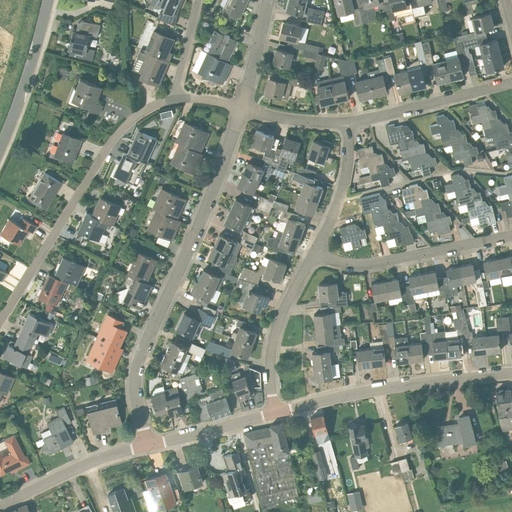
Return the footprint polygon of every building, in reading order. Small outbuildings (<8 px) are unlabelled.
[(158,0),(150,0),(153,6),(156,5),(164,9),(163,11),(163,13),(160,12),(157,18),(169,23),(179,5),(181,6),(183,0),(158,0)] [(222,0),(220,5),(225,7),(224,9),(229,11),(228,13),(229,16),(235,19),(238,18),(238,16),(240,17),(248,0),(222,0)] [(321,25),(323,19),(320,18),(322,11),(305,6),(306,0),(289,0),(287,10),(307,15),(306,21),(321,25)] [(359,8),(358,4),(353,6),(351,0),(335,0),(339,14),(353,11),(357,25),(363,24),(359,8)] [(386,9),(385,5),(383,0),(363,0),(365,7),(359,8),(363,24),(377,20),(375,11),(386,9)] [(407,7),(404,0),(389,0),(390,3),(385,5),(386,9),(389,21),(395,20),(393,10),(407,7)] [(433,2),(432,0),(410,0),(414,17),(426,14),(424,4),(433,2)] [(452,1),(451,0),(436,0),(439,12),(447,10),(445,2),(452,1)] [(478,3),(476,0),(463,0),(465,6),(467,13),(473,11),(471,5),(478,3)] [(486,37),(484,31),(494,28),(490,14),(472,18),(476,32),(456,37),(458,44),(462,43),(474,40),(486,37)] [(97,37),(100,25),(82,20),(78,22),(75,31),(73,31),(68,50),(86,55),(91,35),(97,37)] [(147,27),(155,31),(158,25),(150,22),(147,27)] [(303,49),(305,44),(309,29),(284,23),(280,38),(288,40),(287,45),(303,49)] [(148,52),(169,61),(172,54),(168,52),(174,39),(155,31),(155,32),(150,30),(146,39),(151,41),(146,51),(148,52)] [(208,53),(228,62),(238,41),(215,31),(210,42),(213,43),(208,53)] [(403,35),(394,37),(396,45),(404,43),(403,35)] [(486,37),(474,40),(462,43),(463,49),(476,46),(480,45),(484,58),(500,53),(497,40),(487,42),(486,37)] [(420,65),(426,63),(422,45),(421,41),(415,43),(419,59),(417,60),(414,61),(407,66),(408,70),(413,90),(426,86),(421,67),(420,65)] [(458,57),(459,57),(465,56),(463,49),(462,43),(458,44),(455,44),(458,57)] [(304,50),(318,54),(319,47),(305,44),(304,50)] [(433,64),(428,44),(422,45),(426,63),(427,65),(433,64)] [(289,67),(293,53),(277,50),(273,63),(289,67)] [(318,54),(304,50),(302,56),(316,60),(318,54)] [(169,61),(148,52),(144,60),(138,57),(132,68),(160,81),(169,61)] [(228,62),(208,53),(198,73),(223,84),(232,64),(228,62)] [(500,53),(484,58),(487,71),(504,67),(500,53)] [(326,56),(322,55),(318,54),(316,60),(314,67),(322,69),(326,56)] [(391,57),(385,59),(388,73),(394,72),(391,57)] [(446,60),(451,80),(464,76),(459,57),(458,57),(446,60)] [(353,58),(345,60),(348,73),(349,75),(357,73),(353,58)] [(113,59),(110,68),(117,70),(120,62),(113,59)] [(348,73),(345,60),(338,59),(341,75),(348,73)] [(369,79),(374,96),(387,92),(383,77),(389,75),(388,73),(385,59),(377,61),(379,69),(367,72),(369,79)] [(446,60),(433,64),(438,83),(451,80),(446,60)] [(474,62),(467,64),(470,76),(477,74),(474,62)] [(413,90),(408,70),(395,73),(400,93),(413,90)] [(285,83),(294,85),(295,78),(283,75),(281,81),(270,78),(266,93),(281,97),(285,83)] [(330,79),(331,84),(335,102),(349,99),(344,76),(330,79)] [(295,78),(294,85),(301,87),(303,80),(295,78)] [(100,114),(103,105),(96,103),(102,87),(81,79),(77,89),(79,90),(75,102),(90,108),(89,110),(100,114)] [(335,102),(331,84),(330,79),(317,82),(322,105),(335,102)] [(369,79),(356,82),(360,99),(374,96),(369,79)] [(484,129),(491,127),(489,120),(497,118),(495,110),(488,112),(486,104),(478,106),(477,103),(469,105),(474,124),(482,122),(484,129)] [(440,132),(442,139),(449,138),(448,130),(456,128),(454,120),(446,122),(444,115),(436,117),(438,124),(430,126),(432,134),(440,132)] [(496,142),(503,140),(501,133),(509,130),(507,123),(499,125),(497,118),(489,120),(491,127),(484,129),(486,137),(494,135),(496,142)] [(172,140),(180,143),(201,153),(209,133),(180,120),(172,140)] [(398,143),(400,150),(408,148),(406,141),(414,139),(412,131),(411,131),(407,126),(403,127),(403,125),(395,127),(394,124),(386,126),(391,145),(398,143)] [(449,138),(442,139),(443,147),(452,145),(453,152),(461,151),(459,143),(467,141),(465,133),(458,135),(456,128),(448,130),(449,138)] [(501,133),(503,140),(496,142),(498,150),(505,148),(506,155),(511,153),(511,137),(511,138),(509,130),(501,133)] [(128,155),(146,163),(157,139),(139,131),(128,155)] [(262,160),(271,164),(276,151),(270,149),(274,137),(256,131),(252,145),(266,150),(262,160)] [(73,162),(82,140),(63,133),(55,155),(73,162)] [(277,169),(285,172),(288,162),(294,164),(297,156),(295,155),(300,143),(286,138),(282,150),(277,148),(276,151),(271,164),(275,167),(277,169)] [(418,154),(426,152),(424,144),(416,146),(414,139),(406,141),(408,148),(400,150),(403,161),(408,160),(409,164),(411,163),(419,161),(418,154)] [(330,148),(332,143),(322,140),(321,144),(314,141),(308,156),(317,159),(318,163),(325,166),(329,163),(331,164),(333,158),(326,156),(329,148),(330,148)] [(459,143),(461,151),(453,152),(455,160),(463,158),(465,166),(473,164),(472,157),(479,154),(477,146),(469,148),(467,141),(459,143)] [(201,153),(180,143),(170,164),(195,175),(204,154),(201,153)] [(373,150),(372,151),(364,152),(363,148),(357,150),(360,160),(358,160),(361,169),(368,167),(370,174),(378,172),(376,164),(384,162),(382,155),(375,156),(373,150)] [(427,159),(426,152),(418,154),(419,161),(411,163),(414,171),(421,169),(423,176),(431,174),(429,167),(437,165),(435,157),(427,159)] [(146,163),(128,155),(124,153),(114,176),(136,186),(141,176),(140,175),(146,163)] [(248,162),(243,174),(259,181),(264,170),(248,162)] [(378,172),(370,174),(372,181),(380,180),(382,187),(390,185),(388,177),(396,175),(394,168),(386,169),(384,162),(376,164),(378,172)] [(288,174),(285,172),(277,169),(275,167),(273,174),(285,179),(286,176),(287,176),(288,174)] [(299,167),(297,173),(314,178),(316,172),(299,167)] [(314,178),(297,173),(290,170),(288,174),(287,176),(298,180),(297,186),(303,188),(301,195),(318,201),(322,188),(316,186),(318,180),(314,178)] [(47,209),(62,183),(45,173),(29,198),(37,203),(47,209)] [(454,191),(456,198),(465,196),(463,189),(471,187),(469,179),(461,181),(459,173),(451,176),(453,184),(445,186),(447,192),(454,191)] [(259,181),(243,174),(237,186),(253,193),(259,181)] [(511,175),(504,178),(506,185),(498,187),(500,195),(508,193),(509,200),(511,199),(511,175)] [(413,202),(415,209),(423,207),(421,199),(429,197),(427,190),(419,192),(417,184),(409,186),(409,187),(401,189),(405,204),(413,202)] [(474,202),(482,200),(480,192),(473,194),(471,187),(463,189),(465,196),(456,198),(457,200),(458,203),(459,206),(466,204),(468,211),(476,209),(474,202)] [(153,208),(156,210),(177,219),(186,199),(162,188),(153,208)] [(318,201),(301,195),(296,208),(313,214),(318,201)] [(379,210),(387,208),(385,200),(378,202),(376,195),(368,197),(370,204),(362,206),(364,214),(371,212),(373,219),(381,217),(379,210)] [(274,202),(268,200),(261,197),(259,203),(271,208),(272,207),(274,202)] [(421,199),(423,207),(415,209),(416,214),(417,216),(424,214),(426,222),(434,220),(433,212),(441,210),(439,203),(431,205),(429,197),(421,199)] [(92,216),(107,223),(113,225),(121,207),(101,198),(97,207),(95,210),(94,209),(92,216)] [(236,199),(230,211),(246,218),(250,220),(253,213),(249,212),(252,207),(236,199)] [(511,199),(509,200),(510,201),(500,203),(502,211),(505,210),(507,218),(511,216),(511,199)] [(484,207),(482,200),(474,202),(476,209),(468,211),(470,219),(478,217),(480,224),(487,222),(488,225),(496,223),(492,205),(484,207)] [(274,201),(274,202),(272,207),(286,212),(288,206),(274,201)] [(271,208),(259,203),(256,208),(269,214),(271,208)] [(389,215),(387,208),(379,210),(381,217),(373,219),(375,227),(383,225),(385,232),(393,230),(391,223),(399,221),(397,213),(389,215)] [(177,219),(156,210),(147,230),(172,241),(181,221),(177,219)] [(433,212),(434,220),(426,222),(429,233),(437,231),(438,235),(451,232),(449,224),(452,223),(450,216),(443,217),(441,210),(433,212)] [(246,218),(230,211),(225,223),(241,230),(246,218)] [(286,212),(283,211),(280,218),(288,221),(284,232),(300,237),(305,224),(293,220),(295,215),(286,212)] [(107,223),(92,216),(86,213),(83,219),(84,220),(79,232),(99,241),(107,223)] [(20,225),(10,218),(1,234),(20,245),(29,231),(33,233),(37,226),(24,218),(20,225)] [(401,228),(399,221),(391,223),(393,230),(385,232),(387,240),(394,238),(396,246),(405,244),(403,236),(410,234),(408,226),(401,228)] [(357,231),(355,224),(347,226),(349,233),(341,235),(343,243),(351,241),(353,249),(361,247),(359,239),(367,237),(365,229),(357,231)] [(129,235),(134,237),(137,231),(132,228),(129,235)] [(242,238),(255,244),(257,238),(245,232),(242,238)] [(300,237),(284,232),(281,240),(275,237),(268,238),(267,241),(268,241),(266,247),(283,252),(284,247),(296,251),(300,237)] [(236,241),(220,234),(215,246),(230,253),(236,241)] [(252,249),(255,244),(242,238),(239,244),(252,249)] [(261,252),(263,246),(255,244),(253,249),(261,252)] [(230,253),(215,246),(209,258),(214,260),(211,266),(225,273),(229,274),(238,256),(230,253)] [(147,283),(150,276),(149,275),(152,268),(153,268),(156,260),(139,252),(129,275),(147,283)] [(497,259),(501,276),(511,273),(511,264),(510,256),(497,259)] [(55,276),(67,282),(77,286),(86,267),(75,262),(77,260),(73,258),(72,260),(63,257),(55,276)] [(241,272),(239,278),(244,280),(257,285),(259,280),(261,274),(280,280),(286,264),(270,258),(267,267),(260,264),(257,272),(248,268),(243,267),(241,272)] [(501,276),(497,259),(484,262),(488,278),(501,276)] [(463,283),(469,282),(476,280),(473,264),(460,266),(463,283)] [(456,285),(463,283),(460,266),(447,269),(448,277),(443,278),(446,297),(452,295),(458,294),(456,285)] [(0,279),(3,282),(8,273),(0,267),(0,279)] [(220,277),(204,270),(198,281),(214,289),(220,277)] [(438,288),(440,298),(446,297),(443,278),(437,279),(436,271),(422,274),(426,291),(438,288)] [(223,278),(236,285),(239,278),(238,279),(229,274),(225,273),(223,278)] [(67,282),(55,276),(49,274),(39,297),(57,305),(67,282)] [(413,293),(426,291),(422,274),(409,276),(411,286),(406,287),(408,296),(409,304),(410,311),(414,311),(416,310),(415,303),(413,293)] [(152,285),(147,283),(129,275),(125,284),(127,288),(117,292),(121,302),(125,301),(141,308),(145,300),(144,300),(148,292),(149,292),(152,285)] [(257,285),(244,280),(239,278),(236,285),(235,288),(241,291),(240,293),(242,293),(242,295),(238,306),(248,310),(251,308),(260,312),(263,305),(266,306),(269,297),(257,293),(259,285),(257,285)] [(401,296),(403,305),(409,304),(408,296),(406,287),(400,288),(398,279),(385,281),(388,298),(401,296)] [(214,289),(198,281),(193,293),(198,296),(196,301),(206,306),(214,289)] [(388,298),(385,281),(372,284),(375,301),(388,298)] [(478,290),(475,291),(477,303),(478,306),(486,305),(484,289),(482,281),(477,283),(478,290)] [(333,299),(333,307),(340,306),(348,305),(347,300),(350,300),(350,294),(347,294),(347,292),(337,293),(336,283),(319,285),(321,300),(333,299)] [(372,315),(371,312),(369,304),(369,303),(362,304),(364,311),(365,317),(372,315)] [(211,327),(215,317),(198,310),(194,318),(185,313),(177,329),(192,337),(193,336),(198,338),(204,325),(211,327)] [(459,319),(463,335),(469,333),(463,310),(456,311),(459,319)] [(333,327),(333,326),(331,313),(314,315),(316,328),(333,327)] [(19,337),(33,343),(38,332),(48,337),(53,325),(30,314),(19,337)] [(98,337),(119,347),(127,330),(115,325),(118,319),(108,315),(98,337)] [(463,335),(459,319),(453,321),(458,337),(463,335)] [(236,339),(252,345),(257,333),(250,330),(252,325),(238,320),(236,326),(240,327),(238,333),(233,331),(231,337),(236,340),(236,339)] [(221,332),(224,326),(218,324),(213,338),(224,342),(227,334),(221,332)] [(389,345),(388,336),(386,324),(378,325),(380,338),(383,338),(384,345),(389,345)] [(339,325),(333,326),(333,327),(316,328),(317,341),(324,340),(324,346),(339,345),(344,344),(344,338),(341,338),(339,325)] [(428,354),(434,353),(435,359),(448,357),(446,340),(433,342),(432,332),(426,333),(426,340),(427,340),(428,354)] [(499,335),(485,336),(487,353),(500,351),(499,335)] [(388,336),(389,345),(390,355),(396,354),(397,363),(410,361),(408,344),(407,337),(394,338),(394,336),(388,336)] [(487,353),(485,336),(473,338),(474,354),(487,353)] [(33,343),(19,337),(14,347),(9,345),(3,357),(27,368),(32,356),(28,354),(33,343)] [(119,347),(98,337),(87,361),(112,372),(118,359),(115,357),(119,347)] [(248,357),(252,345),(236,339),(236,340),(231,352),(248,357)] [(446,340),(448,357),(461,356),(460,339),(446,340)] [(172,341),(166,353),(182,360),(187,362),(190,355),(186,353),(188,348),(172,341)] [(231,352),(232,349),(210,341),(206,349),(229,358),(231,352)] [(188,352),(197,355),(201,347),(192,343),(188,352)] [(421,343),(408,344),(410,361),(423,360),(421,343)] [(340,351),(339,345),(324,346),(325,352),(312,354),(314,367),(331,365),(330,352),(340,351)] [(386,364),(384,347),(370,349),(372,366),(386,364)] [(372,366),(370,349),(357,350),(359,367),(372,366)] [(64,359),(51,353),(49,359),(61,365),(64,359)] [(177,371),(182,360),(166,353),(161,365),(171,370),(167,377),(179,379),(182,373),(177,371)] [(233,360),(228,362),(230,371),(236,369),(233,360)] [(333,378),(331,365),(314,367),(316,380),(333,378)] [(0,390),(7,394),(14,378),(0,371),(0,390)] [(242,377),(239,371),(230,375),(233,380),(240,401),(255,396),(254,384),(253,384),(250,374),(242,377)] [(197,373),(179,379),(186,399),(197,397),(196,395),(203,393),(197,373)] [(96,383),(95,376),(86,378),(87,385),(96,383)] [(170,415),(183,412),(177,387),(164,390),(165,393),(169,410),(170,415)] [(496,391),(500,423),(511,421),(511,394),(511,389),(496,391)] [(212,419),(231,413),(223,390),(210,394),(210,396),(201,399),(197,401),(203,420),(212,417),(212,419)] [(165,393),(152,396),(156,413),(169,410),(165,393)] [(94,434),(105,431),(104,426),(121,421),(116,400),(87,407),(94,434)] [(84,415),(82,406),(75,408),(77,417),(84,415)] [(51,455),(62,451),(61,447),(73,442),(65,425),(72,422),(65,407),(57,410),(60,416),(48,422),(51,428),(41,433),(45,442),(42,444),(47,456),(51,455)] [(311,418),(318,442),(330,439),(324,414),(311,418)] [(476,442),(468,416),(459,418),(460,424),(436,427),(438,443),(464,439),(466,444),(476,442)] [(511,421),(500,423),(502,431),(511,429),(511,421)] [(400,441),(413,437),(408,422),(395,426),(400,441)] [(288,448),(283,423),(270,425),(271,427),(244,433),(259,497),(262,506),(262,511),(282,511),(281,508),(297,503),(295,498),(299,496),(297,487),(290,456),(292,456),(292,453),(299,451),(298,446),(288,448)] [(353,441),(356,457),(367,454),(364,439),(367,438),(364,425),(358,426),(358,424),(356,424),(355,423),(352,424),(351,426),(350,426),(353,441)] [(24,456),(12,435),(0,441),(0,474),(1,476),(16,468),(17,471),(30,464),(25,455),(24,456)] [(324,467),(319,450),(311,452),(316,469),(324,467)] [(232,496),(246,491),(241,475),(245,473),(238,452),(226,456),(231,470),(224,472),(232,496)] [(359,469),(356,457),(350,458),(353,470),(359,469)] [(398,460),(401,472),(404,480),(414,477),(412,473),(409,470),(406,458),(398,460)] [(401,472),(398,460),(390,462),(394,474),(401,472)] [(508,468),(506,461),(495,464),(497,471),(508,468)] [(199,476),(196,466),(179,472),(185,489),(203,483),(200,475),(199,476)] [(324,467),(316,469),(319,479),(327,477),(324,467)] [(176,503),(166,474),(147,481),(151,494),(146,496),(149,505),(155,504),(157,511),(175,504),(177,510),(180,509),(177,502),(176,503)] [(128,499),(124,489),(108,494),(114,511),(135,511),(131,498),(128,499)] [(349,492),(351,502),(362,500),(360,489),(349,492)] [(309,503),(322,500),(320,491),(306,495),(309,503)]
